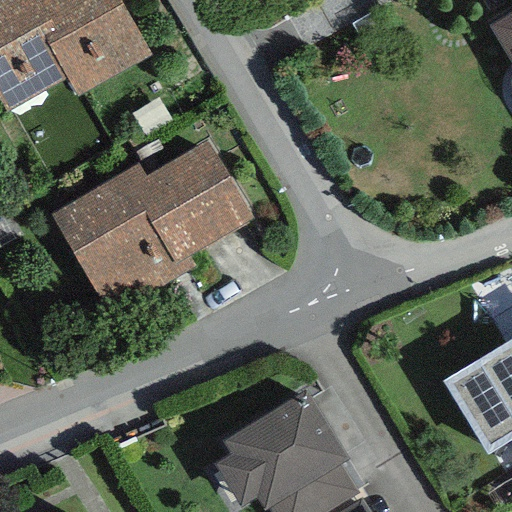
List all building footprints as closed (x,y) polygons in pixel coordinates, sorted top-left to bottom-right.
[(0,0),(0,109),(7,119),(65,86),(43,47),(55,40),(33,0),(0,0)] [(149,61),(114,0),(33,0),(55,40),(43,47),(65,86),(75,103),(149,61)] [(511,17),(488,32),(511,72),(511,17)] [(134,172),(52,219),(110,321),(192,274),(185,262),(250,225),(206,149),(142,186),(134,172)] [(511,328),(443,370),(487,443),(511,427),(511,328)] [(257,488),(268,501),(337,457),(349,450),(307,380),(220,431),(229,445),(213,454),(240,499),(257,488)] [(327,511),(359,492),(337,457),(268,501),(274,511),(327,511)]
